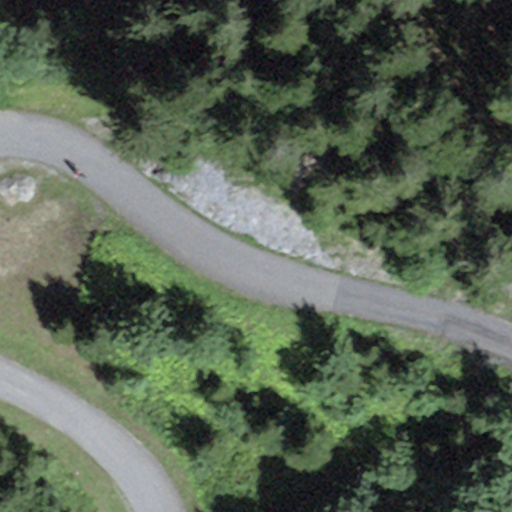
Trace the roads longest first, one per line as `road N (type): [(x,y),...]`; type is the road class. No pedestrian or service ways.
road 1 (unclassified): [(511,338),(435,311),(259,271),(210,250),(59,145),(0,135)]
road 2 (unclassified): [(0,377),(96,432),(135,471),(159,511)]
